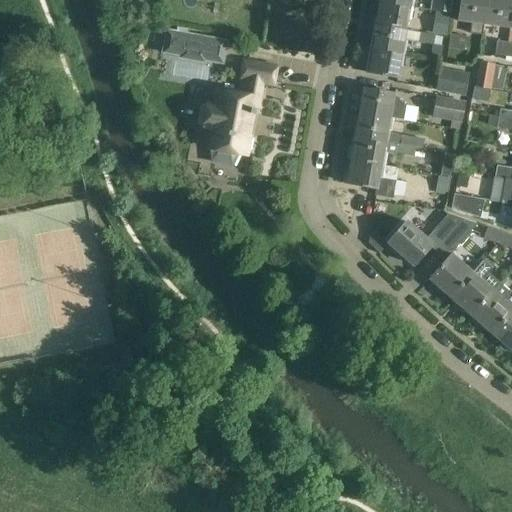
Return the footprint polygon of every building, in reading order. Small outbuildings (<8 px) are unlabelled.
[(451,0),(431,0),(430,10),(450,13),(451,0)] [(484,25),(487,0),(460,0),(457,21),(471,23),(469,33),(482,35),(484,25)] [(509,28),(511,7),(511,0),(487,0),(484,25),(509,28)] [(409,7),(379,2),(375,25),(405,31),(409,7)] [(401,54),(405,31),(375,25),(371,49),(401,54)] [(165,29),(161,53),(224,64),(228,40),(165,29)] [(419,38),(418,43),(433,45),(434,35),(419,33),(419,38)] [(463,51),(466,37),(450,34),(448,48),(463,51)] [(511,43),(497,41),(494,55),(511,57),(511,43)] [(401,54),(371,49),(366,73),(397,78),(401,54)] [(208,105),(204,128),(210,129),(206,148),(209,148),(210,163),(233,167),(239,154),(244,155),(253,115),(254,115),(255,111),(256,111),(262,82),(273,84),(275,68),(244,62),(241,79),(244,79),(241,96),(217,92),(214,106),(208,105)] [(465,96),(469,75),(440,70),(437,91),(465,96)] [(363,89),(359,113),(390,118),(403,121),(405,106),(393,96),(394,94),(363,89)] [(462,124),(465,103),(436,98),(433,117),(451,121),(450,129),(459,130),(460,123),(462,124)] [(387,133),(390,118),(359,113),(354,138),(422,149),(424,140),(387,133)] [(423,150),(422,149),(354,138),(350,161),(385,167),(387,153),(398,156),(399,155),(413,158),(414,153),(422,155),(423,150)] [(441,175),(450,177),(454,155),(444,153),(441,175)] [(382,181),(385,167),(350,161),(346,184),(375,189),(374,196),(392,199),(395,183),(382,181)] [(506,178),(511,179),(511,168),(497,166),(495,176),(506,178)] [(511,179),(506,178),(501,203),(511,204),(511,179)] [(484,201),(484,200),(454,194),(451,209),(479,218),(484,201)] [(446,260),(451,254),(477,225),(460,219),(445,237),(435,228),(426,239),(406,222),(388,243),(413,266),(431,246),(446,260)] [(497,243),(500,233),(486,228),(483,238),(497,243)] [(511,237),(500,233),(497,243),(511,248),(511,245),(511,237)] [(429,279),(450,298),(472,273),(451,254),(446,260),(429,279)] [(472,273),(450,298),(471,316),(500,283),(488,273),(491,269),(482,261),(472,273)] [(511,311),(511,294),(500,283),(471,316),(492,334),(511,311)] [(511,311),(492,334),(511,351),(511,311)]
